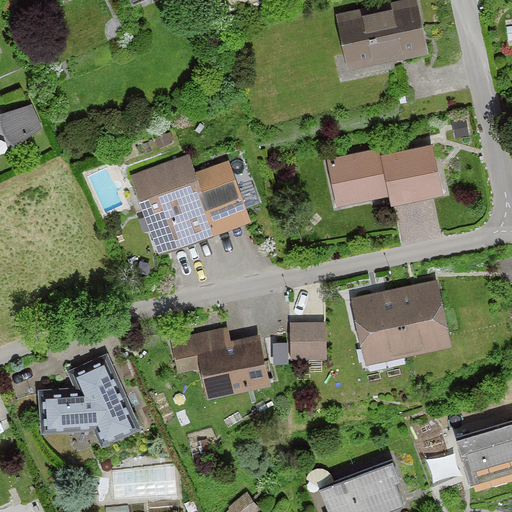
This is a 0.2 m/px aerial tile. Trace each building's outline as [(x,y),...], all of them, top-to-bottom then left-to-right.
[(418,0),(386,0),(339,9),(350,71),(429,55),(418,0)] [(1,106),(13,134),(45,121),(32,93),(1,106)] [(375,156),(331,167),(342,216),(394,204),(397,214),(444,203),(433,154),(378,167),(375,156)] [(187,157),(129,179),(160,259),(250,225),(226,163),(194,176),(187,157)] [(438,284),(397,293),(410,356),(451,347),(438,284)] [(397,293),(356,302),(369,365),(410,356),(397,293)] [(511,302),(502,304),(509,351),(511,350),(511,302)] [(330,323),(290,324),(291,365),(331,364),(330,323)] [(228,335),(175,344),(181,377),(199,374),(203,401),(266,390),(258,344),(231,349),(228,335)] [(73,373),(83,392),(42,394),(45,436),(106,432),(114,446),(146,428),(104,355),(73,373)] [(511,430),(458,447),(472,491),(511,478),(511,430)] [(408,511),(394,470),(319,495),(324,511),(408,511)]
